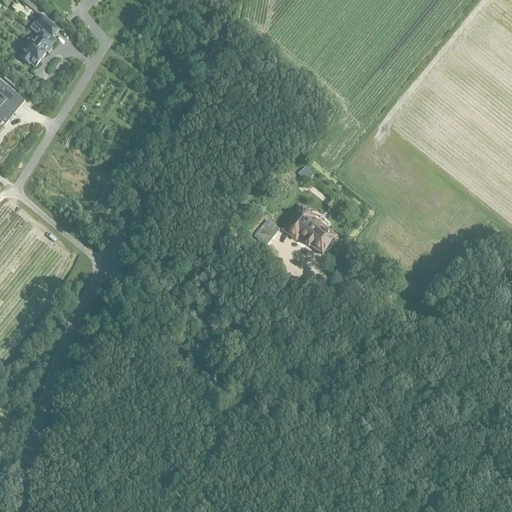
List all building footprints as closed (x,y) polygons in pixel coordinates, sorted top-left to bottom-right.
[(35,24),(43,31),(51,37),(52,39),(53,38),(59,30),(41,16),(35,24)] [(28,40),(20,50),(24,54),(20,59),(30,67),(31,65),(35,68),(35,69),(47,55),(46,54),(47,53),(48,54),(52,49),(51,48),(55,43),(50,39),(51,37),(43,31),(42,32),(38,36),(33,44),(28,40)] [(14,94),(0,81),(0,96),(7,102),(14,94)] [(0,100),(0,119),(4,122),(11,113),(0,104),(2,102),(0,100)] [(322,255),(336,238),(313,219),(314,218),(313,218),(313,216),(310,213),(308,214),(302,209),(300,211),(299,210),(295,214),(296,215),(284,231),(296,241),(299,236),(306,242),(305,245),(309,247),(311,246),(322,255)] [(264,226),(257,235),(268,244),(275,235),(278,231),(267,223),(264,226)]
